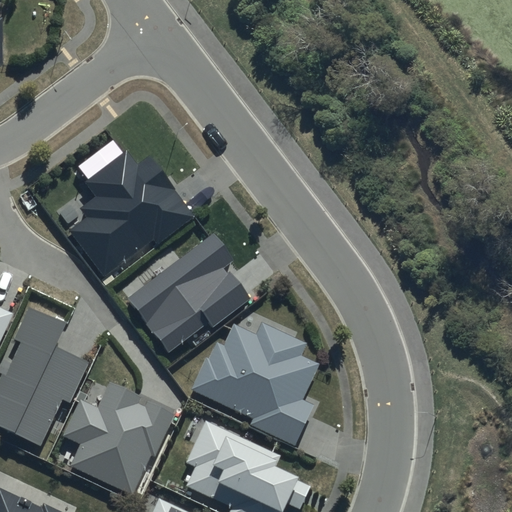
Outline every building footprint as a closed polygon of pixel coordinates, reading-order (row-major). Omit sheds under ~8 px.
[(198,217),(151,153),(138,163),(128,149),(85,180),(98,198),(83,209),(88,216),(68,231),(102,278),(152,241),(157,247),(198,217)] [(214,231),(126,298),(169,354),(209,323),(213,328),(248,301),(223,268),(236,259),(214,231)] [(0,342),(13,313),(0,306),(0,342)] [(64,323),(29,308),(15,338),(22,342),(7,376),(2,373),(0,377),(0,427),(40,446),(62,399),(69,402),(87,363),(53,347),(64,323)] [(307,344),(263,324),(258,335),(233,324),(223,345),(216,342),(208,359),(204,357),(189,391),(252,419),(249,425),(296,447),(315,405),(304,400),(320,364),(302,356),(307,344)] [(175,410),(109,381),(98,406),(80,398),(63,436),(82,445),(72,467),(132,494),(151,453),(155,455),(175,410)] [(279,456),(206,421),(186,462),(196,466),(186,486),(231,507),(227,511),(284,511),(288,505),(301,511),(312,486),(274,468),(279,456)] [(41,507),(0,488),(0,511),(63,511),(43,503),(41,507)] [(188,511),(160,499),(153,511),(188,511)]
